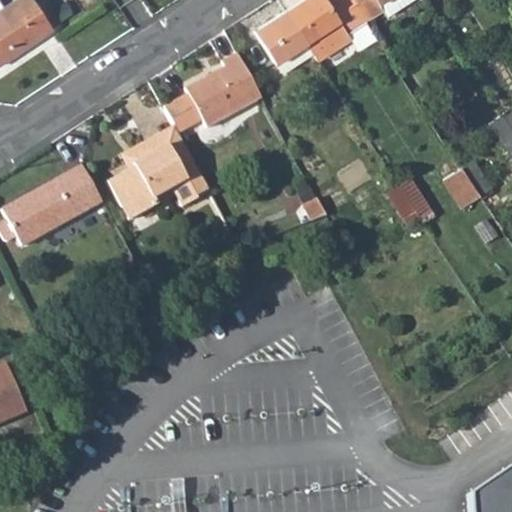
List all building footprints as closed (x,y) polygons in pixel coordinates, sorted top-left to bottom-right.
[(0,0),(0,61),(51,28),(32,0),(0,0)] [(305,43),(338,21),(346,33),(357,51),(374,40),(363,22),(361,19),(348,0),(300,0),(284,11),(305,43)] [(348,0),(361,19),(379,9),(384,17),(410,0),(348,0)] [(284,11),(254,31),(275,62),(305,43),(284,11)] [(346,33),(338,21),(305,43),(317,62),(350,40),(346,33)] [(275,62),(287,81),(317,62),(305,43),(275,62)] [(257,101),(234,56),(218,64),(221,69),(182,89),(185,96),(159,109),(173,135),(198,122),(202,129),(257,101)] [(511,108),(501,116),(511,132),(511,108)] [(488,124),(511,159),(511,132),(501,116),(488,124)] [(168,128),(154,135),(159,146),(173,139),(168,128)] [(173,209),(188,202),(186,200),(200,193),(173,139),(159,146),(154,135),(110,157),(119,173),(100,183),(119,221),(149,207),(146,201),(164,191),(173,209)] [(487,182),(467,151),(452,161),(459,171),(472,191),(487,182)] [(459,171),(452,161),(430,174),(437,186),(442,183),(459,171)] [(95,208),(75,168),(0,206),(0,217),(1,219),(0,219),(0,236),(1,237),(3,237),(9,236),(16,247),(95,208)] [(442,183),(455,202),(472,191),(459,171),(442,183)] [(395,183),(417,219),(421,224),(432,217),(405,177),(395,183)] [(384,190),(406,226),(417,219),(395,183),(384,190)] [(307,201),(293,209),(301,225),(316,218),(307,201)] [(0,369),(0,421),(19,414),(0,369)] [(511,511),(511,461),(468,492),(469,511),(511,511)]
